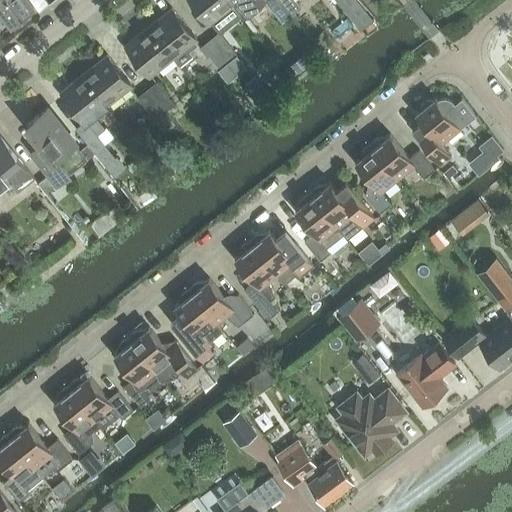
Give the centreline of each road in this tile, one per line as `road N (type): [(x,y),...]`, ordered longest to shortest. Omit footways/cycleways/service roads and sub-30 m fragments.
road 1 (residential): [(0,413),(454,52)]
road 2 (residential): [(346,511),(511,383)]
